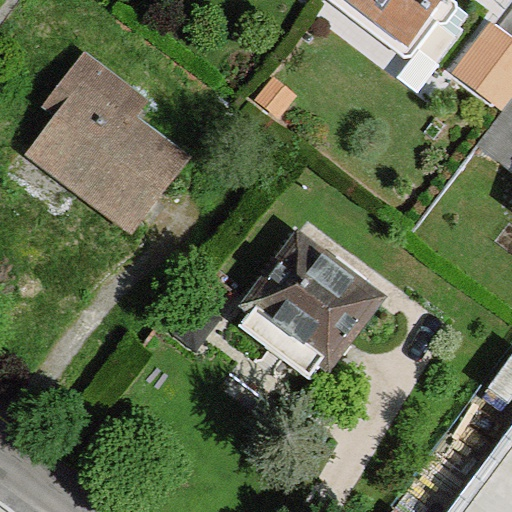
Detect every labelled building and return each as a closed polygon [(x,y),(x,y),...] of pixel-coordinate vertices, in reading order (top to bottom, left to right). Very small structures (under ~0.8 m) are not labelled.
[(361,0),(382,16),(375,25),(408,50),(446,0),(361,0)] [(511,43),(494,29),(459,75),(505,109),(511,100),(511,43)] [(64,120),(37,156),(132,230),(182,166),(130,126),(145,105),(87,61),(50,109),(64,120)] [(511,100),(505,109),(477,146),(511,171),(511,100)] [(300,248),(252,311),(329,369),(377,303),(300,248)] [(511,464),(494,488),(511,501),(511,464)]
